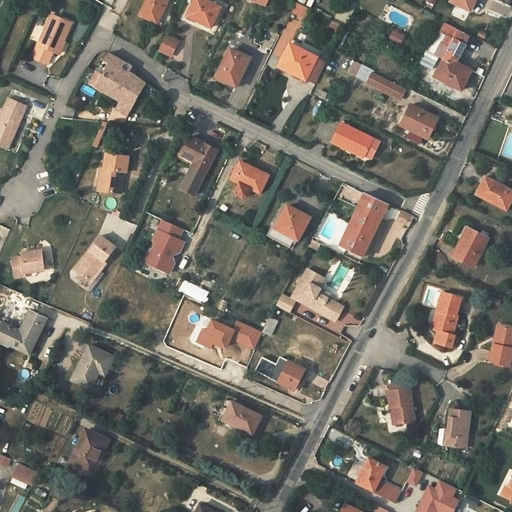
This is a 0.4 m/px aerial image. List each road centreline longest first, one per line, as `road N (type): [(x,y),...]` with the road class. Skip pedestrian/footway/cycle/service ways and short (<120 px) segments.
road 1 (residential): [(19,195),(68,84),(92,47),(112,41),(159,84),(425,212)]
road 2 (tertiary): [(425,212),(276,511)]
road 3 (tertiary): [(511,41),(425,212)]
